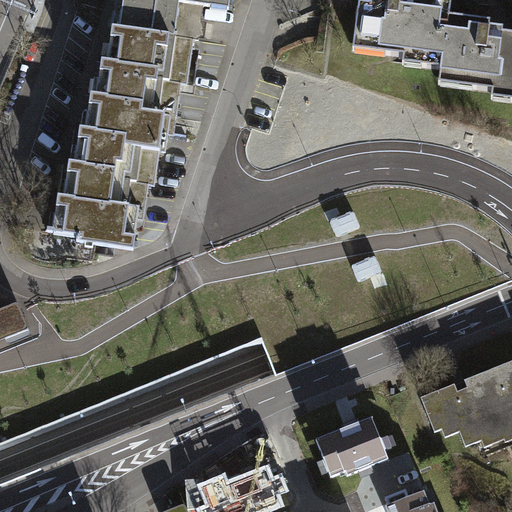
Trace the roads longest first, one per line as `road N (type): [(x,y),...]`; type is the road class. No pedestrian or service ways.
road 1 (motorway): [(511,160),(0,373)]
road 2 (motorway): [(0,423),(511,214)]
road 3 (motorway): [(0,469),(511,261)]
road 4 (residential): [(193,245),(305,191),(397,166),(458,175),(511,209)]
road 5 (motorway): [(0,502),(294,385)]
road 6 (residential): [(193,245),(264,0)]
road 7 (primary): [(80,511),(294,385)]
road 8 (primary): [(294,385),(511,301)]
road 9 (residential): [(0,273),(32,289),(80,289),(193,245)]
road 10 (residential): [(65,0),(0,183)]
